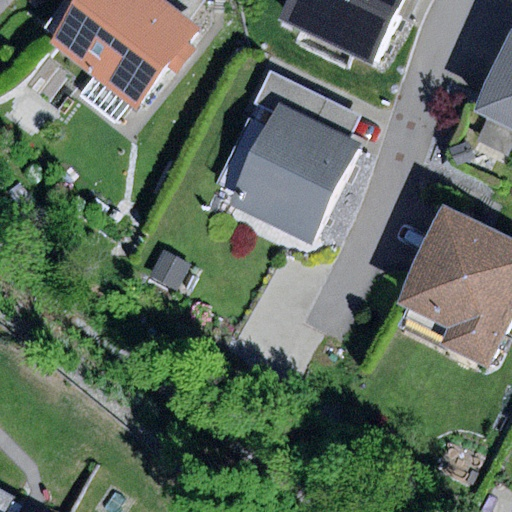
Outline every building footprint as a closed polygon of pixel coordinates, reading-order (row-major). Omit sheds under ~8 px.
[(160,0),(88,0),(54,44),(136,108),(167,69),(176,76),(197,50),(185,41),(195,28),(189,23),(160,0)] [(160,0),(189,23),(207,0),(160,0)] [(292,0),(282,21),(376,66),(407,0),(292,0)] [(511,37),(474,114),(511,132),(511,37)] [(278,109),(348,143),(362,115),(272,71),(258,100),(278,109)] [(348,143),(278,109),(231,207),(310,245),(357,147),(348,143)] [(511,320),(511,241),(445,210),(400,305),(449,329),(440,347),(488,370),(511,320)] [(166,251),(152,277),(179,292),(193,266),(166,251)] [(217,511),(108,455),(78,511),(217,511)] [(17,511),(24,500),(0,487),(0,511),(17,511)]
